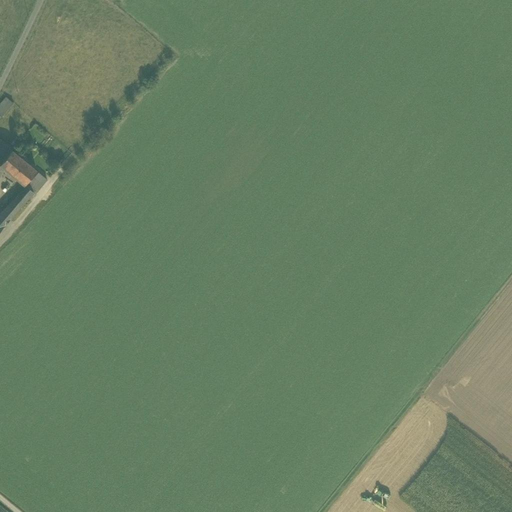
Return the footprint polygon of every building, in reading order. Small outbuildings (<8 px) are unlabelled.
[(0,105),(0,116),(1,117),(13,104),(6,98),(0,105)] [(0,175),(4,170),(0,165),(12,150),(0,140),(0,175)] [(0,165),(4,170),(24,186),(36,171),(12,150),(0,165)] [(38,173),(34,178),(43,185),(47,180),(38,173)] [(35,194),(43,185),(34,178),(27,187),(33,192),(33,193),(35,194)] [(10,220),(28,199),(33,193),(33,192),(27,187),(26,186),(1,212),(10,220)] [(0,221),(5,225),(10,220),(1,212),(0,213),(0,221)]
